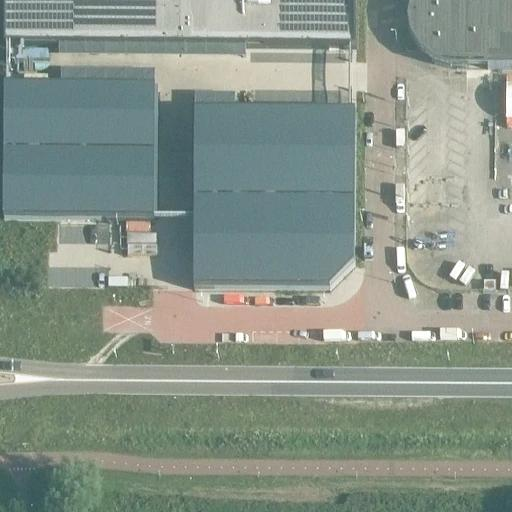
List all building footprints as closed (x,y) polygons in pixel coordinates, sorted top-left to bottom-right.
[(5,0),(5,48),(7,48),(351,51),(356,51),(356,0),(5,0)] [(511,0),(455,0),(456,11),(511,11),(511,0)] [(511,47),(408,47),(407,117),(511,117),(511,47)] [(5,88),(4,222),(56,222),(96,223),(154,223),(155,90),(7,88),(5,88)] [(351,114),(195,113),(194,290),(194,291),(330,292),(355,268),(355,114),(351,114)] [(511,153),(407,152),(407,223),(511,223),(511,153)] [(511,258),(454,259),(454,294),(511,294),(511,258)]
